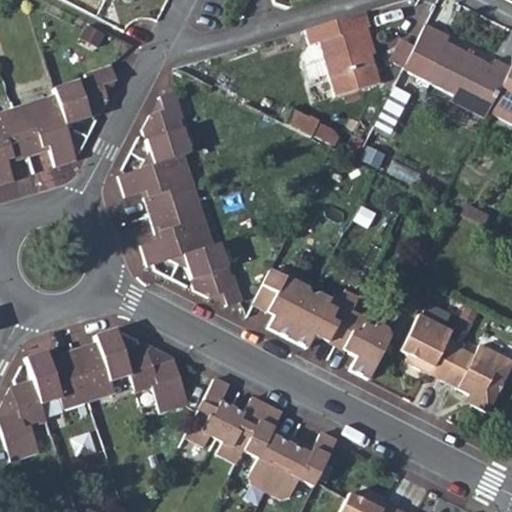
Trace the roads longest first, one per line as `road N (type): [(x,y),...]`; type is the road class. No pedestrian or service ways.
road 1 (residential): [(511,495),(98,286)]
road 2 (residential): [(73,209),(152,59)]
